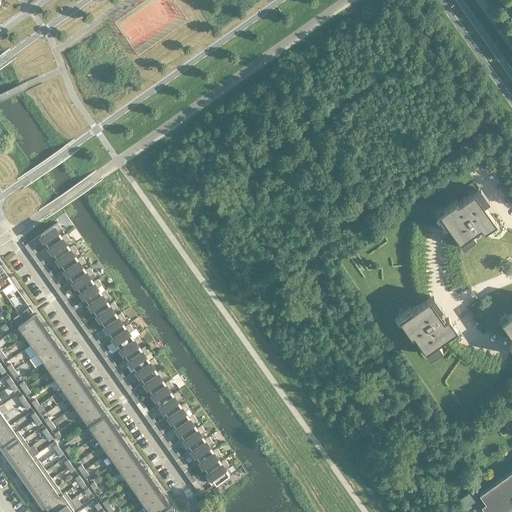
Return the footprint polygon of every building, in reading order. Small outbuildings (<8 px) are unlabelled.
[(448,225),(457,238),(461,244),(474,235),(476,234),(480,231),(480,230),(482,229),(484,231),(497,223),(495,221),(496,221),(495,220),(483,203),(487,201),(478,189),(479,189),(478,188),(458,202),(456,200),(436,214),(437,215),(437,216),(438,217),(445,226),(448,225)] [(58,222),(40,234),(49,246),(67,233),(66,233),(62,236),(58,231),(62,227),(61,227),(58,223),(59,222),(58,222)] [(67,234),(67,233),(49,246),(57,257),(74,245),(74,244),(70,248),(66,242),(70,239),(70,238),(69,239),(66,234),(67,234)] [(75,245),(74,245),(57,257),(65,269),(82,256),(78,259),(74,253),(78,250),(78,249),(77,250),(74,245),(75,245)] [(33,247),(29,250),(33,257),(38,254),(33,247)] [(83,256),(82,256),(65,269),(72,280),(90,267),(86,270),(82,264),(86,261),(85,261),(82,257),(83,256)] [(41,258),(37,261),(41,268),(46,265),(41,258)] [(11,281),(0,264),(0,286),(1,288),(11,281)] [(90,267),(72,280),(80,291),(98,279),(98,278),(94,281),(90,276),(94,273),(94,272),(93,273),(90,268),(90,267)] [(49,270),(44,272),(49,279),(53,276),(49,270)] [(98,279),(80,291),(88,302),(106,290),(101,293),(97,287),(102,284),(102,283),(101,284),(98,279)] [(57,281),(52,284),(57,291),(61,288),(57,281)] [(106,290),(88,302),(96,314),(114,301),(109,304),(105,298),(110,295),(109,295),(106,291),(106,290)] [(65,292),(60,295),(65,302),(69,299),(65,292)] [(431,296),(412,309),(410,307),(400,314),(400,313),(398,314),(399,314),(397,316),(411,336),(414,334),(428,354),(429,354),(428,354),(440,345),(438,341),(454,330),(456,329),(455,329),(457,328),(448,315),(446,317),(444,315),(441,311),(440,309),(440,308),(431,296)] [(114,301),(96,314),(104,325),(122,312),(117,315),(113,310),(118,306),(117,306),(114,302),(114,301)] [(72,303),(68,306),(73,313),(77,310),(72,303)] [(33,311),(29,307),(23,311),(27,315),(33,311)] [(122,313),(122,312),(104,325),(112,336),(130,324),(130,323),(125,327),(121,321),(126,318),(125,317),(125,318),(122,313)] [(503,323),(506,328),(511,336),(511,340),(510,342),(511,343),(511,312),(501,320),(502,322),(501,322),(502,323),(503,323)] [(13,318),(16,322),(22,318),(19,314),(13,318)] [(41,324),(35,314),(18,326),(25,336),(41,324)] [(80,315),(76,318),(81,324),(85,322),(80,315)] [(5,323),(0,327),(0,328),(3,332),(9,328),(5,323)] [(48,333),(41,324),(25,336),(31,344),(48,333)] [(130,324),(112,336),(120,348),(138,335),(133,338),(129,332),(134,329),(133,328),(133,329),(130,324)] [(88,326),(84,329),(89,336),(93,333),(88,326)] [(54,341),(48,333),(31,344),(37,353),(54,341)] [(138,335),(120,348),(128,359),(146,346),(141,349),(137,343),(142,340),(141,340),(137,336),(138,335)] [(96,337),(92,340),(97,347),(101,344),(96,337)] [(60,350),(54,341),(37,353),(43,362),(60,350)] [(146,346),(128,359),(136,370),(154,358),(154,357),(149,360),(145,355),(150,352),(149,351),(149,352),(145,347),(146,346)] [(104,348),(100,351),(105,358),(109,355),(104,348)] [(66,359),(60,350),(43,362),(49,371),(66,359)] [(154,358),(136,370),(144,381),(162,369),(157,372),(153,366),(158,363),(157,362),(157,363),(153,358),(154,358)] [(72,368),(66,359),(49,371),(56,380),(72,368)] [(112,360),(108,363),(113,369),(117,367),(112,360)] [(79,377),(72,368),(56,380),(62,388),(79,377)] [(162,369),(144,381),(152,393),(170,380),(165,383),(161,377),(166,374),(165,374),(161,370),(162,369)] [(120,371),(116,374),(121,381),(125,378),(120,371)] [(85,385),(79,377),(62,388),(68,397),(85,385)] [(170,380),(152,393),(160,404),(178,391),(173,394),(169,389),(174,385),(173,385),(172,385),(169,381),(170,380)] [(128,382),(124,385),(129,392),(133,389),(128,382)] [(91,394),(85,385),(68,397),(74,406),(91,394)] [(178,392),(178,391),(160,404),(168,415),(186,403),(185,402),(181,406),(177,400),(181,397),(181,396),(180,397),(177,392),(178,392)] [(136,393),(132,396),(137,403),(141,400),(136,393)] [(97,403),(91,394),(74,406),(81,415),(97,403)] [(104,412),(97,403),(81,415),(87,424),(104,412)] [(186,403),(168,415),(176,427),(194,414),(193,414),(189,417),(185,411),(189,408),(189,407),(188,408),(185,403),(186,403)] [(144,405),(140,408),(145,415),(149,412),(144,405)] [(194,414),(176,427),(184,438),(202,425),(201,425),(197,428),(193,422),(197,419),(196,419),(193,415),(194,414)] [(112,424),(106,415),(89,427),(95,436),(112,424)] [(0,432),(10,425),(4,416),(0,419),(0,432)] [(152,416),(148,419),(153,426),(157,423),(152,416)] [(118,433),(112,424),(95,436),(101,445),(118,433)] [(15,433),(10,425),(0,432),(0,441),(1,443),(19,431),(18,430),(15,433)] [(202,425),(184,438),(192,449),(210,437),(209,436),(205,439),(201,434),(205,431),(205,430),(204,430),(201,426),(202,425)] [(169,426),(162,430),(165,434),(171,429),(169,426)] [(160,427),(156,430),(161,437),(165,434),(160,427)] [(24,439),(19,431),(1,443),(3,445),(1,446),(5,452),(24,439)] [(124,442),(118,433),(101,445),(108,453),(124,442)] [(210,437),(192,449),(200,460),(218,448),(217,447),(213,451),(209,445),(213,442),(213,441),(212,442),(209,437),(210,437)] [(30,447),(24,439),(5,452),(10,458),(11,457),(12,459),(30,447)] [(168,439),(164,441),(169,448),(173,445),(168,439)] [(131,450),(124,442),(108,453),(114,462),(131,450)] [(30,447),(12,459),(14,461),(12,462),(17,468),(35,454),(32,456),(27,449),(30,447)] [(218,448),(200,460),(208,472),(225,459),(221,462),(217,456),(221,453),(220,453),(217,448),(218,448)] [(137,459),(131,450),(114,462),(120,471),(137,459)] [(176,450),(172,453),(176,460),(181,457),(176,450)] [(41,462),(35,454),(17,468),(21,473),(22,472),(23,474),(41,462)] [(143,468),(137,459),(120,471),(126,480),(143,468)] [(226,459),(225,459),(208,472),(216,483),(229,474),(225,468),(229,464),(228,464),(225,460),(226,459)] [(184,461),(180,464),(184,471),(189,468),(184,461)] [(46,470),(41,462),(23,474),(25,477),(23,477),(28,483),(46,470)] [(149,477),(143,468),(126,480),(133,489),(149,477)] [(52,478),(46,470),(28,483),(32,489),(33,488),(34,490),(52,478)] [(511,511),(511,470),(479,494),(485,503),(481,506),(485,511),(511,511)] [(192,472),(188,475),(192,482),(197,479),(192,472)] [(156,486),(149,477),(133,489),(139,498),(156,486)] [(58,486),(52,478),(34,490),(36,492),(35,493),(39,499),(58,486)] [(200,484),(196,487),(201,494),(205,491),(200,484)] [(218,485),(213,488),(218,495),(223,492),(218,485)] [(63,493),(58,486),(39,499),(40,498),(42,500),(40,501),(44,507),(66,491),(63,493)] [(162,495),(156,486),(139,498),(145,506),(162,495)] [(72,499),(66,491),(44,507),(48,505),(52,510),(53,509),(54,511),(72,499)] [(156,511),(168,504),(162,495),(145,506),(148,511),(156,511)] [(70,511),(77,507),(72,499),(54,511),(70,511)]
